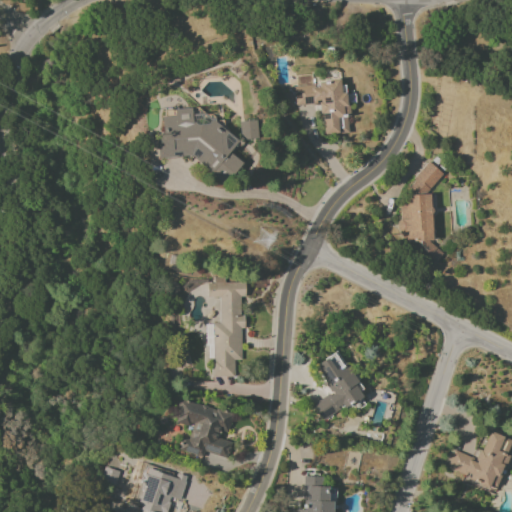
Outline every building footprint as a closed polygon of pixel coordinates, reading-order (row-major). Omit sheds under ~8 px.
[(323,135),(321,114),(319,114),(317,104),(295,106),(293,87),(317,84),(318,82),(328,81),(328,80),(339,79),(340,93),(345,93),(345,102),(348,101),(349,116),(347,117),(347,133),(323,135)] [(172,109),(196,107),(236,141),(228,152),(242,163),(225,182),(190,156),(157,159),(155,134),(162,133),(161,117),(173,116),(172,109)] [(426,162),(411,178),(414,180),(407,188),(408,195),(398,196),(399,219),(396,224),(396,229),(400,232),(400,241),(411,241),(412,250),(430,266),(441,253),(431,244),(429,216),(433,213),(433,208),(429,206),(428,194),(423,194),(441,174),(426,162)] [(211,377),(235,377),(235,361),(239,361),(239,328),(244,328),(243,315),(239,315),(239,297),(244,297),(244,282),(222,283),(222,280),(206,281),(206,298),(218,297),(218,323),(211,323),(211,377)] [(321,420),(363,395),(337,351),(313,365),(330,393),(311,404),(321,420)] [(230,414),(175,398),(169,420),(191,427),(187,439),(182,438),(178,451),(202,458),(204,451),(226,458),(230,443),(222,440),(230,414)] [(452,451),(445,471),(496,489),(507,455),(505,454),(510,439),(486,431),(477,459),(452,451)] [(113,484),(117,471),(103,467),(99,481),(113,484)] [(185,476),(175,474),(175,477),(144,469),(135,507),(154,511),(165,511),(169,498),(179,500),(185,476)] [(330,511),(330,501),(326,502),(326,487),(321,487),(321,476),(302,476),(303,511),(298,511),(297,511),(330,511)]
